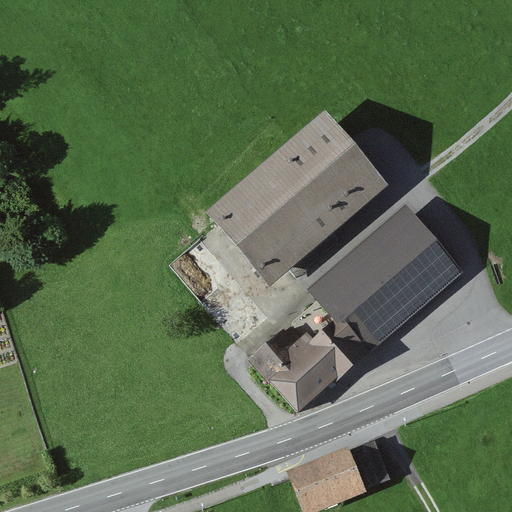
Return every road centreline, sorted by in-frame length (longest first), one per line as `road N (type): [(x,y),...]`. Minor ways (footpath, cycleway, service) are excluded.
road 1 (secondary): [(511,345),(302,434),(61,511)]
road 2 (track): [(417,181),(511,103)]
road 3 (track): [(434,511),(373,406)]
